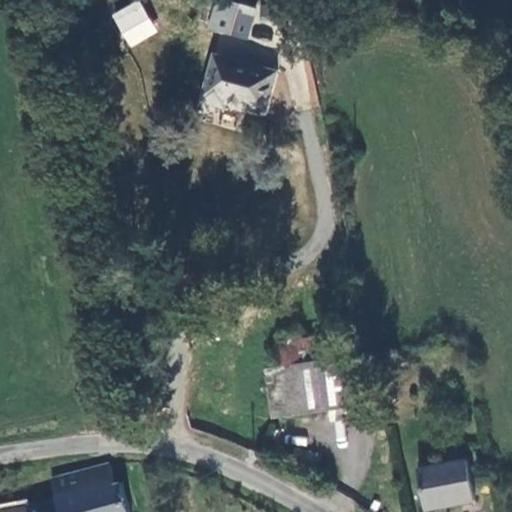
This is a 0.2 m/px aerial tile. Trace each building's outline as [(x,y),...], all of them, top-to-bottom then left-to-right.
[(138,0),(111,13),(128,47),(157,33),(140,0),(138,0)] [(257,9),(222,2),(215,31),(250,39),(257,9)] [(159,58),(144,39),(124,56),(138,75),(159,58)] [(282,73),(217,55),(205,99),(204,104),(230,110),(232,103),(271,113),(272,110),(282,73)] [(309,60),(292,63),(301,107),(318,104),(309,60)] [(359,410),(350,360),(290,368),(297,418),(359,410)] [(290,368),(266,371),(272,420),(297,418),(290,368)] [(117,473),(114,461),(54,478),(58,494),(0,510),(0,511),(134,511),(123,471),(117,473)] [(434,511),(452,509),(480,504),(473,464),(424,472),(431,511),(434,511)]
